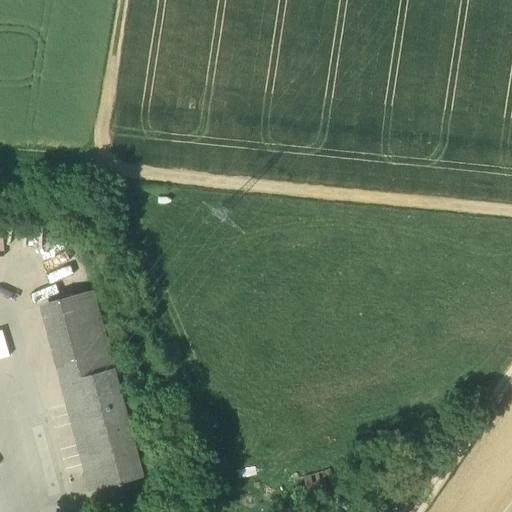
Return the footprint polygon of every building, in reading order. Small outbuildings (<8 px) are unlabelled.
[(33,297),(45,298),(47,285),(35,284),(33,297)] [(92,288),(49,299),(71,380),(113,369),(92,288)] [(113,369),(71,380),(88,446),(131,435),(113,369)] [(131,435),(88,446),(98,485),(141,474),(131,435)] [(329,470),(290,479),(294,495),(333,486),(329,470)]
